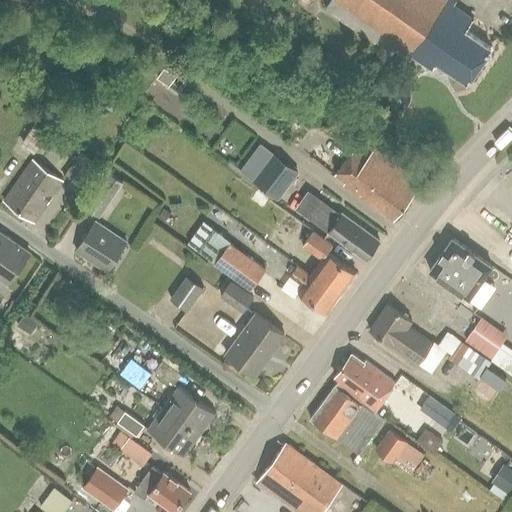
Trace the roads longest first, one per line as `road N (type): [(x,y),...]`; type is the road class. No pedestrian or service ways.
road 1 (residential): [(406,245),(114,21),(51,0)]
road 2 (residential): [(278,417),(0,218)]
road 3 (secondary): [(278,417),(406,245)]
road 4 (residential): [(278,417),(406,511)]
road 5 (secondary): [(406,245),(511,128)]
